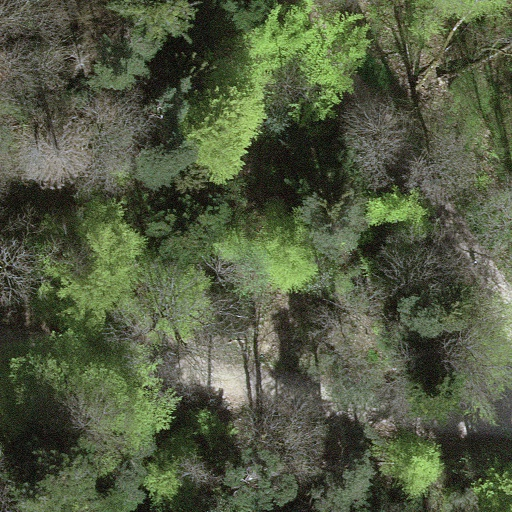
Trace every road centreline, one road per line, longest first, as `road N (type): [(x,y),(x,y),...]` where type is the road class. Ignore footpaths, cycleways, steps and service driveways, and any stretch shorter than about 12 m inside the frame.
road 1 (track): [(0,348),(408,407),(457,408),(511,394)]
road 2 (track): [(511,315),(426,176),(293,0)]
